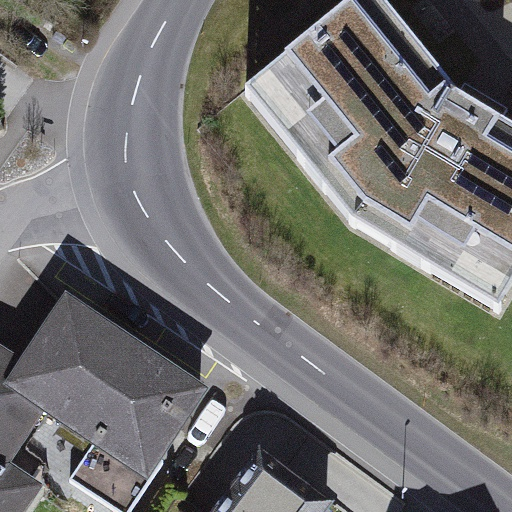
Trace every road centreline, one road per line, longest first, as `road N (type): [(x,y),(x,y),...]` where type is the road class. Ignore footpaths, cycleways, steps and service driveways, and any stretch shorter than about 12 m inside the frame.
road 1 (residential): [(501,511),(244,315),(183,262),(146,206)]
road 2 (residential): [(146,206),(140,138),(157,56),(192,0)]
road 3 (residential): [(146,206),(0,245)]
